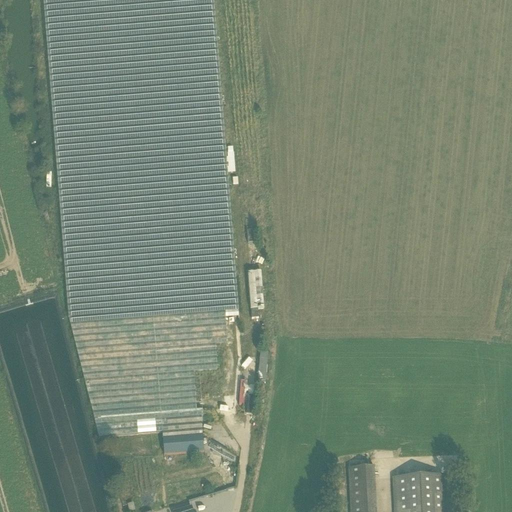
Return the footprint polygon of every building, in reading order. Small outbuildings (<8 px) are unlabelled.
[(213,0),(42,0),(68,318),(99,438),(162,433),(164,456),(204,452),(202,425),(201,419),(201,417),(202,417),(201,410),(196,411),(193,373),(217,371),(215,345),(227,344),(225,318),(239,317),(238,308),(232,229),(213,0)] [(250,274),(248,274),(250,310),(251,320),(258,319),(258,310),(264,309),(261,273),(250,274)] [(267,353),(259,353),(258,381),(266,381),(267,353)] [(367,511),(365,468),(349,469),(351,511),(367,511)] [(427,477),(394,478),(395,511),(446,511),(445,476),(431,477),(431,472),(427,472),(427,477)]
